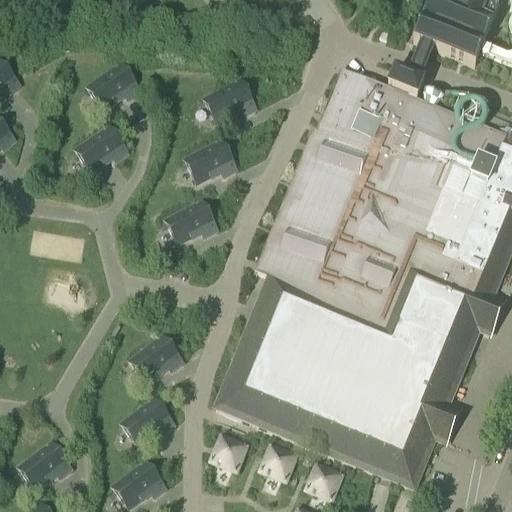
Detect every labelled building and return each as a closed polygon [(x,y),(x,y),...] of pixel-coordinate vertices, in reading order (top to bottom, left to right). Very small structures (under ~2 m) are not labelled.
[(419,85),(418,89),(424,91),(425,87),(426,88),(432,72),(428,70),(441,37),(485,55),(506,0),(436,0),(424,31),(432,34),(419,67),(404,61),(397,76),(419,85)] [(8,100),(19,91),(0,69),(0,97),(3,95),(8,100)] [(127,105),(139,97),(120,70),(86,93),(101,114),(123,99),(127,105)] [(391,94),(340,74),(316,136),(310,134),(254,277),(264,282),(210,418),(414,498),(434,448),(446,453),(462,414),(451,409),(479,338),(490,343),(505,305),(495,301),(511,258),(511,137),(510,136),(511,131),(511,125),(424,91),(418,89),(396,80),(391,94)] [(242,122),(255,115),(239,86),(203,104),(215,128),(239,116),(242,122)] [(0,151),(3,156),(14,147),(0,130),(0,151)] [(115,168),(127,160),(108,132),(74,155),(89,177),(111,162),(115,168)] [(223,182),(235,176),(220,146),(184,165),(196,188),(220,176),(223,182)] [(204,243),(216,237),(201,207),(164,226),(176,249),(200,237),(204,243)] [(170,377),(182,368),(161,342),(129,367),(145,388),(166,371),(170,377)] [(162,440),(173,431),(153,405),(120,429),(136,450),(158,434),(162,440)] [(248,451),(218,439),(206,468),(236,481),(248,451)] [(298,461),(268,448),(256,478),(286,490),(298,461)] [(59,484),(70,475),(50,449),(18,473),(33,494),(55,478),(59,484)] [(332,510),(344,479),(314,467),(302,497),(332,510)] [(153,503),(164,494),(144,468),(112,493),(126,511),(129,511),(149,497),(153,503)]
